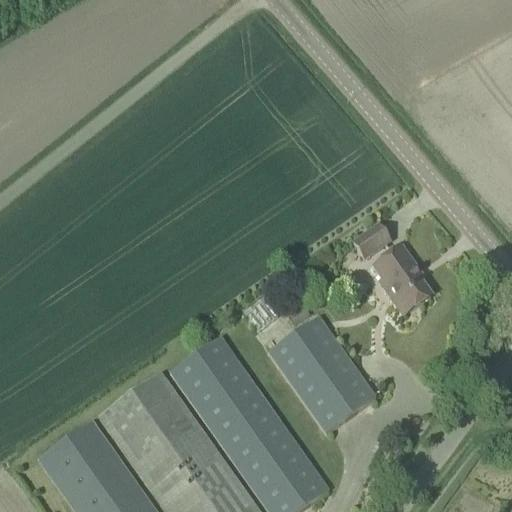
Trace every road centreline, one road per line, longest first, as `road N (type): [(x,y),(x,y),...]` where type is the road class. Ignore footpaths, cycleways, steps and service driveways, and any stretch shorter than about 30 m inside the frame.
road 1 (tertiary): [(511,277),(274,0)]
road 2 (unclassified): [(0,200),(251,0)]
road 3 (unclassified): [(397,511),(511,355)]
